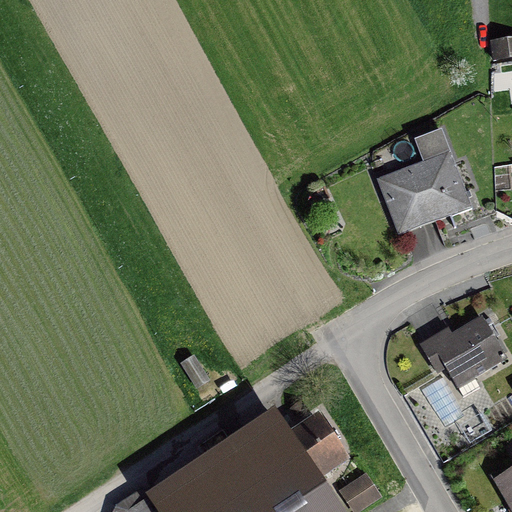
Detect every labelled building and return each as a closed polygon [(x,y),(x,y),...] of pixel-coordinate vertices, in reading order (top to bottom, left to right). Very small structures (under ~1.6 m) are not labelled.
[(511,41),(495,43),(498,61),(511,59),(511,41)] [(398,188),(394,196),(388,200),(399,228),(447,209),(450,217),(472,209),(441,131),(419,139),(427,161),(392,174),(398,188)] [(452,331),(421,349),(438,377),(446,373),(458,393),(510,363),(485,321),(456,337),(452,331)] [(210,380),(194,355),(180,364),(196,389),(210,380)] [(275,410),(145,497),(147,500),(155,511),(292,511),(328,489),(322,480),(351,460),(319,412),(305,422),(289,432),(275,410)] [(361,511),(383,498),(366,473),(339,492),(352,511),(361,511)] [(511,477),(499,484),(511,506),(511,477)] [(343,511),(328,489),(292,511),(343,511)] [(155,511),(147,500),(137,505),(133,495),(116,506),(112,511),(155,511)]
